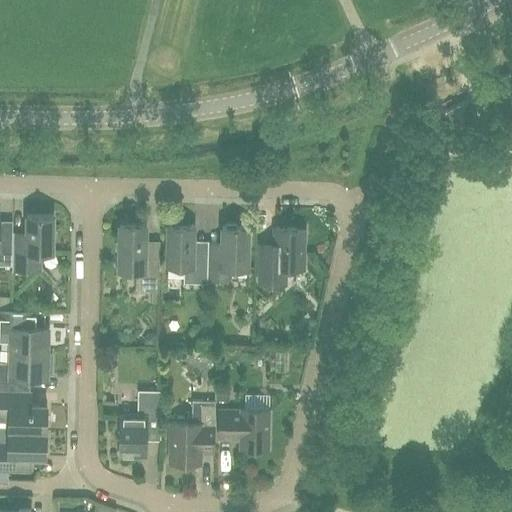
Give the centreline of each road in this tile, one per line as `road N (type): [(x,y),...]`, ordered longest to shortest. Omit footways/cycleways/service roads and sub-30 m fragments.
road 1 (tertiary): [(0,116),(153,117),(278,95),(499,0)]
road 2 (residential): [(176,504),(256,504),(284,496),(292,483),(352,231),(347,203)]
road 3 (residential): [(107,480),(86,454),(90,193)]
road 4 (residential): [(90,193),(347,203)]
